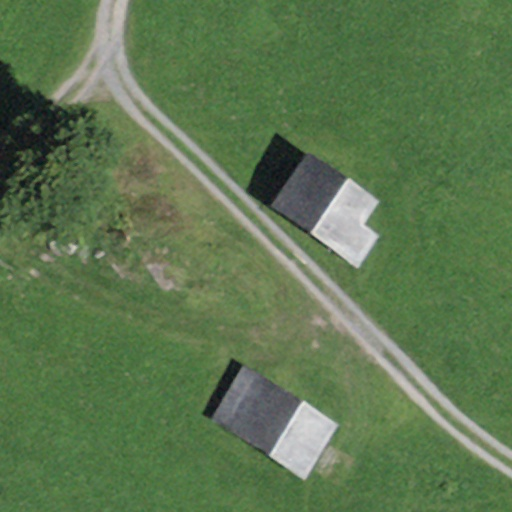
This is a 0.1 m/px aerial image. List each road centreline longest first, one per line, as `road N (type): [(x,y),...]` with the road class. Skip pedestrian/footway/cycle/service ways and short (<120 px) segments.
road 1 (track): [(100,56),(411,376),(511,432)]
road 2 (track): [(0,145),(44,117),(100,56),(122,0)]
